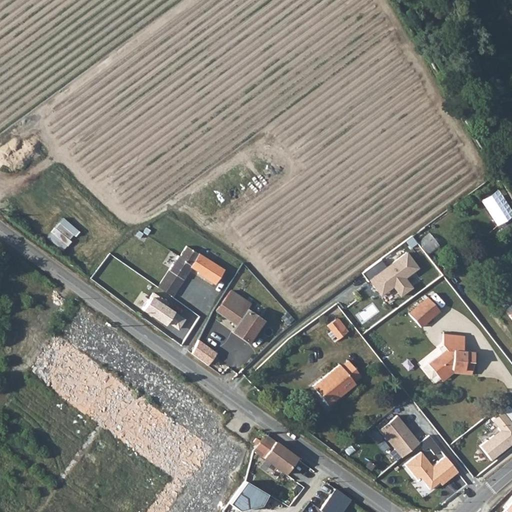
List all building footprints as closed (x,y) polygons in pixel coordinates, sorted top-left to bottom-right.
[(31,150),(9,170),(13,174),(35,154),(31,150)] [(48,237),(65,250),(81,230),(64,217),(48,237)] [(185,245),(169,269),(184,278),(191,267),(198,271),(199,274),(213,283),(223,268),(185,245)] [(378,258),(360,272),(366,280),(367,279),(376,290),(382,285),(385,289),(391,284),(398,294),(410,285),(402,276),(415,266),(404,251),(384,266),(378,258)] [(184,278),(169,269),(156,291),(162,295),(165,290),(173,295),(184,278)] [(245,302),(228,291),(216,312),(236,325),(232,332),(249,343),(264,319),(247,309),(244,313),(240,310),(245,302)] [(410,312),(422,326),(440,311),(429,297),(410,312)] [(157,301),(144,319),(174,340),(187,322),(157,301)] [(336,315),(333,317),(345,331),(348,329),(336,315)] [(332,327),(339,336),(345,331),(333,317),(327,322),(332,327)] [(327,331),(334,339),(339,336),(332,327),(327,331)] [(431,386),(437,382),(453,371),(475,370),(474,351),(461,351),(460,337),(439,337),(440,354),(419,371),(431,386)] [(217,352),(198,339),(191,352),(208,364),(217,352)] [(360,373),(348,359),(340,365),(339,363),(313,385),(328,403),(354,382),(352,380),(360,373)] [(367,372),(373,367),(368,362),(363,366),(367,372)] [(453,371),(437,382),(440,385),(453,376),(475,376),(475,370),(453,371)] [(396,414),(378,428),(400,456),(418,441),(396,414)] [(265,434),(257,445),(254,451),(263,458),(276,441),(265,434)] [(297,460),(298,458),(276,441),(263,458),(286,474),(297,460)] [(419,450),(404,462),(416,477),(419,475),(429,487),(441,477),(443,480),(457,470),(444,454),(431,464),(419,450)] [(273,491),(286,474),(263,458),(251,473),(273,491)] [(297,460),(286,474),(300,485),(311,470),(297,460)] [(307,507),(303,511),(342,511),(352,498),(327,481),(309,509),(307,507)]
